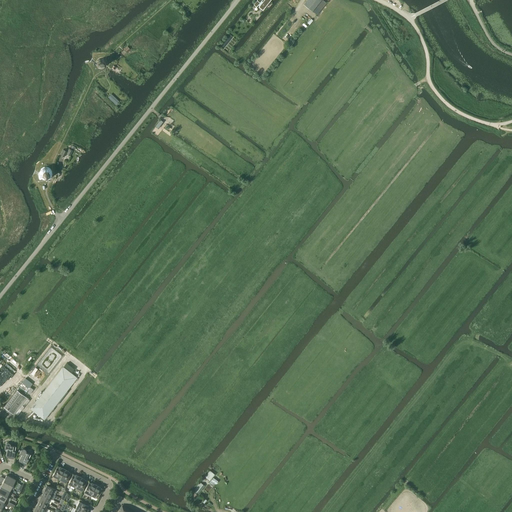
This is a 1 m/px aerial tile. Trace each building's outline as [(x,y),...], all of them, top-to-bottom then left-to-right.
[(256,0),(253,5),(256,7),(258,5),(259,6),(258,7),(262,11),(265,7),(264,6),(269,1),(270,2),(270,0),(256,0)] [(306,0),(303,5),(311,11),(312,11),(316,15),(326,3),(322,0),(306,0)] [(96,63),(96,64),(96,66),(97,67),(99,68),(100,69),(102,69),(104,68),(105,67),(106,66),(106,64),(106,63),(106,61),(105,60),(103,59),(102,59),(100,59),(99,59),(97,60),(96,61),(96,62),(96,63)] [(113,96),(110,100),(115,105),(119,101),(113,96)] [(41,173),(41,175),(42,176),(43,177),(44,178),(46,178),(47,178),(49,177),(50,176),(50,175),(50,173),(50,172),(49,170),(48,169),(47,169),(45,169),(44,169),(43,170),(42,171),(41,172),(41,173)] [(63,366),(30,408),(44,419),(77,377),(63,366)] [(14,414),(22,404),(27,398),(24,395),(29,388),(29,387),(30,386),(32,384),(26,379),(22,382),(3,406),(14,414)] [(4,448),(7,449),(6,455),(8,456),(9,457),(9,458),(13,459),(16,446),(10,445),(10,444),(10,443),(9,443),(8,442),(7,442),(6,443),(5,443),(5,445),(4,448)] [(21,454),(18,460),(21,461),(21,462),(20,464),(25,466),(31,455),(26,452),(26,451),(26,450),(25,449),(24,449),(24,448),(23,449),(22,449),(21,450),(21,451),(19,453),(21,454)] [(52,476),(59,479),(64,469),(60,466),(59,467),(57,466),(53,473),(52,476)] [(64,469),(59,479),(66,482),(70,473),(68,472),(69,471),(64,469)] [(209,481),(215,474),(210,470),(204,476),(209,481)] [(68,484),(75,487),(80,477),(75,475),(73,474),(68,484)] [(6,475),(3,481),(12,485),(15,479),(6,475)] [(80,477),(75,487),(81,491),(86,481),(84,480),(84,479),(80,477)] [(218,481),(213,477),(208,484),(213,487),(215,484),(216,484),(218,481)] [(3,481),(0,486),(9,491),(12,485),(3,481)] [(194,499),(204,485),(200,482),(193,491),(194,493),(191,496),(194,499)] [(88,483),(84,492),(91,495),(96,485),(91,483),(91,484),(88,483)] [(43,489),(55,495),(57,490),(46,485),(45,488),(44,488),(43,489)] [(96,485),(91,495),(98,499),(102,489),(100,488),(100,487),(96,485)] [(0,486),(0,487),(0,493),(7,496),(9,491),(0,486)] [(42,494),(53,500),(55,495),(43,489),(42,491),(43,491),(42,494)] [(38,498),(48,503),(50,498),(52,500),(53,500),(42,494),(40,497),(39,497),(38,498)] [(39,500),(37,503),(45,507),(48,503),(38,498),(38,500),(39,500)] [(79,501),(75,508),(83,511),(86,511),(88,509),(87,509),(88,506),(79,501)] [(34,507),(42,511),(46,511),(48,509),(45,508),(45,507),(37,503),(36,506),(34,506),(34,507)]
